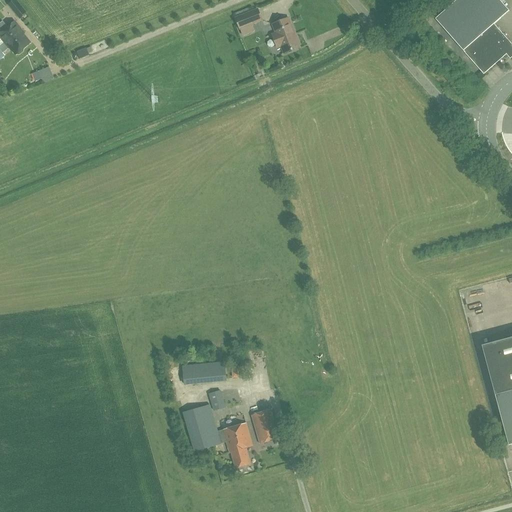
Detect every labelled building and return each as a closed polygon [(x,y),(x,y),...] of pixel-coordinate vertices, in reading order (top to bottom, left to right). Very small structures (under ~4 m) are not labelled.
[(15,0),(14,0),(9,5),(20,18),(26,13),(15,0)] [(510,59),(511,57),(511,44),(494,24),(509,11),(499,0),(456,0),(435,19),(484,74),(506,55),(510,59)] [(235,13),(236,16),(235,17),(239,30),(263,20),(258,8),(248,12),(247,9),(235,13)] [(276,32),(272,34),(274,38),(276,45),(278,49),(282,47),(284,53),(299,48),(293,33),(294,33),(288,18),(273,25),(276,32)] [(0,32),(0,36),(4,42),(9,48),(10,47),(16,54),(19,54),(23,51),(23,49),(30,43),(23,34),(24,33),(15,22),(6,29),(4,29),(0,32)] [(511,281),(503,284),(506,294),(511,291),(511,281)] [(485,294),(496,292),(495,286),(487,288),(487,287),(473,290),(475,301),(486,299),(485,294)] [(511,310),(485,318),(490,339),(511,332),(511,310)] [(511,337),(482,346),(495,395),(508,445),(511,444),(511,337)] [(225,362),(182,366),(184,385),(227,381),(225,362)] [(214,411),(226,408),(221,390),(209,394),(214,411)] [(246,448),(253,446),(246,423),(217,431),(210,405),(184,412),(195,451),(223,443),(222,440),(226,439),(230,452),(231,452),(235,468),(251,464),(246,448)] [(280,439),(271,410),(252,415),(260,444),(280,439)]
